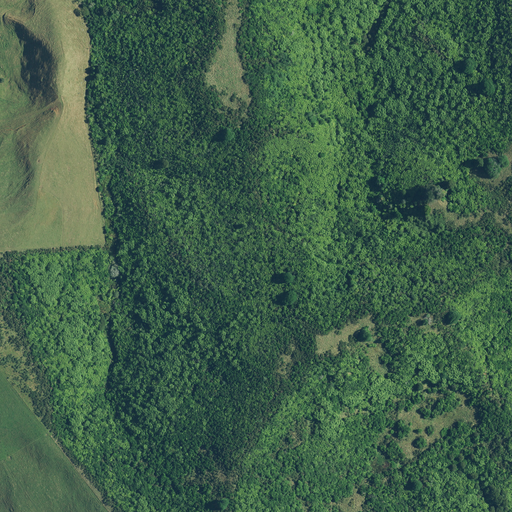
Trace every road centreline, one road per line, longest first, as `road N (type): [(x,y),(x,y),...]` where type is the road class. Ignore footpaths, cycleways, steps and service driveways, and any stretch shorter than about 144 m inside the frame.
road 1 (track): [(376,255),(290,237),(258,205),(235,137)]
road 2 (track): [(376,255),(426,255),(443,241),(511,235)]
